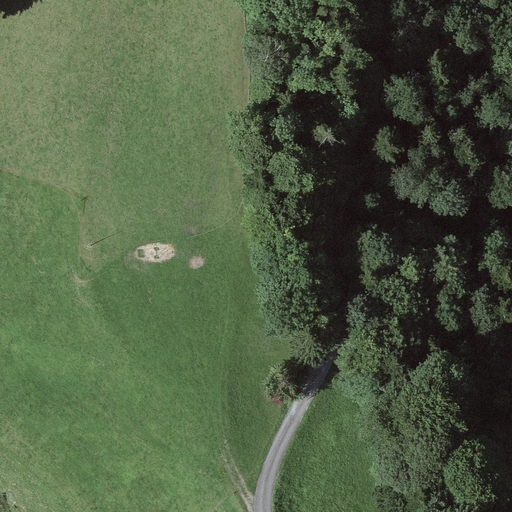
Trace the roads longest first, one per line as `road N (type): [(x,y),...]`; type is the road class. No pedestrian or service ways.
road 1 (track): [(317,377),(335,323),(337,209),(372,58),(376,0)]
road 2 (track): [(317,377),(269,474),(264,511)]
